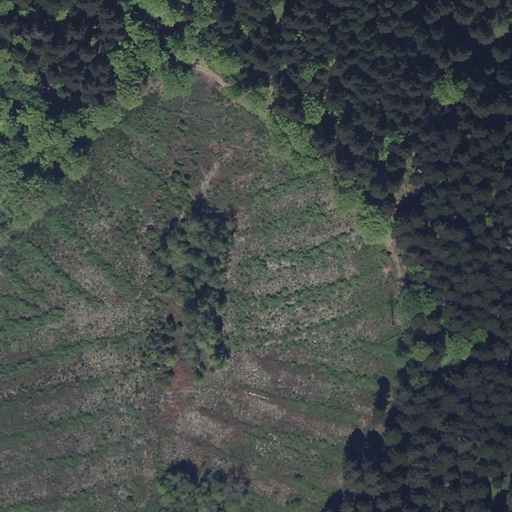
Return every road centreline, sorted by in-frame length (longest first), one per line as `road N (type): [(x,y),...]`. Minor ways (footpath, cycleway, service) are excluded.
road 1 (track): [(511,347),(469,346),(428,327),(350,188),(158,37),(131,0)]
road 2 (track): [(0,213),(51,161),(110,76),(184,58)]
